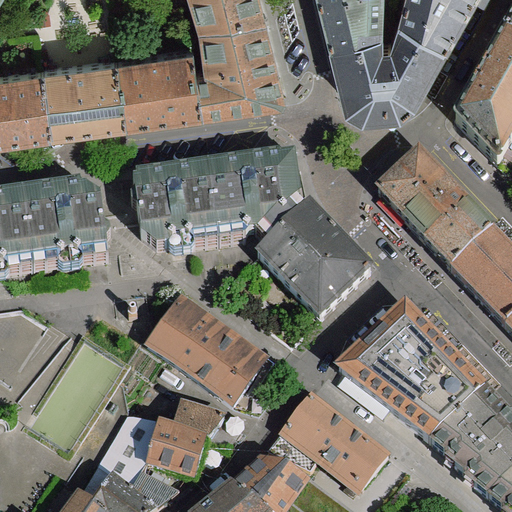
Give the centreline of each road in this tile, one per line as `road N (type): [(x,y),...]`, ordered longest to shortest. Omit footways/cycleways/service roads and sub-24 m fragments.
road 1 (residential): [(322,136),(257,119),(114,137),(34,176),(0,181)]
road 2 (residential): [(304,374),(180,281)]
road 3 (residential): [(511,383),(408,276)]
road 4 (residential): [(431,130),(500,0)]
road 5 (residential): [(417,463),(304,374)]
road 6 (residential): [(408,276),(304,374)]
road 7 (residential): [(300,0),(332,129)]
